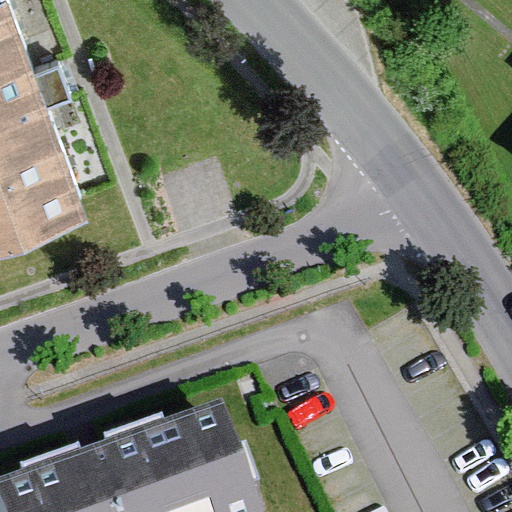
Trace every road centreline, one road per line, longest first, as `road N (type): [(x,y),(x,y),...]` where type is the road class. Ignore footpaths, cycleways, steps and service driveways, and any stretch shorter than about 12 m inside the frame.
road 1 (residential): [(434,205),(0,348)]
road 2 (residential): [(270,0),(434,205)]
road 3 (residential): [(434,205),(511,334)]
